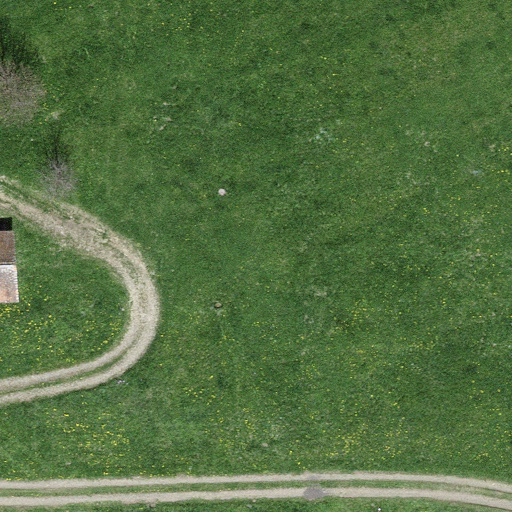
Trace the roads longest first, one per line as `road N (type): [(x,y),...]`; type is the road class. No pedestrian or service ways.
road 1 (track): [(511,501),(471,492),(0,495)]
road 2 (track): [(0,188),(167,285),(171,348),(0,412)]
